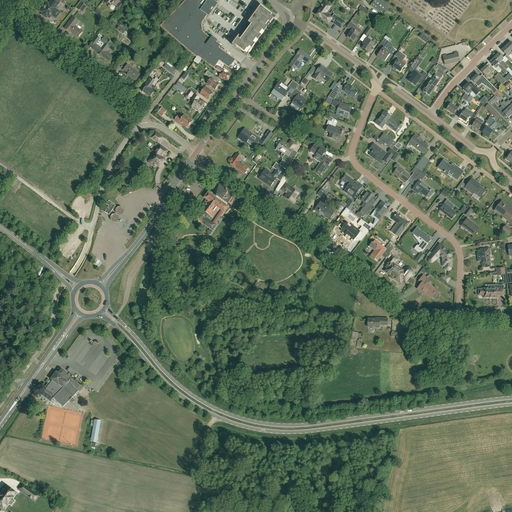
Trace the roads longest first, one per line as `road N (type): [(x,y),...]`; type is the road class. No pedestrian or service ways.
road 1 (primary): [(98,314),(174,391),(246,427),(310,431),(511,404)]
road 2 (primary): [(511,398),(260,423),(181,388),(105,306)]
road 3 (residential): [(458,314),(457,246),(351,158),(376,90)]
road 4 (residential): [(397,306),(397,297),(369,275),(273,202),(255,198)]
road 5 (residential): [(397,306),(255,198)]
road 6 (residential): [(511,193),(376,90)]
road 7 (residential): [(146,125),(15,18)]
road 8 (tertiary): [(100,286),(195,153)]
road 9 (residential): [(429,115),(511,23)]
